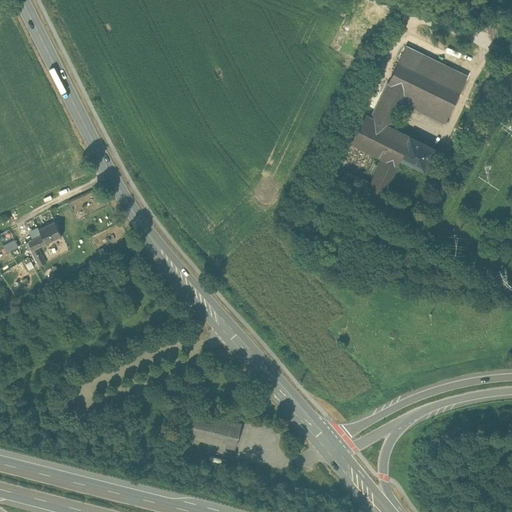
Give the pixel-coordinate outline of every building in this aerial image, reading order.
[(466,75),(406,46),(399,60),(460,90),(466,75)] [(399,60),(371,117),(364,113),(351,141),(384,157),(370,186),(383,193),(401,157),(400,156),(410,136),(389,126),(397,111),(391,107),(400,87),(415,95),(424,99),(430,102),(440,107),(449,111),(460,90),(399,60)] [(415,95),(400,87),(391,107),(397,111),(401,101),(410,105),(415,95)] [(424,99),(415,95),(410,105),(418,109),(424,99)] [(424,99),(418,109),(425,112),(430,102),(424,99)] [(440,107),(430,102),(425,112),(435,117),(440,107)] [(449,111),(440,107),(435,117),(444,122),(449,111)] [(433,148),(410,136),(400,156),(401,157),(424,168),(433,148)] [(67,237),(59,219),(41,228),(44,235),(30,242),(42,266),(50,262),(44,248),(67,237)] [(20,235),(15,238),(18,245),(23,243),(20,235)] [(15,239),(3,245),(6,252),(18,246),(15,239)] [(245,430),(192,418),(186,445),(239,458),(245,430)]
